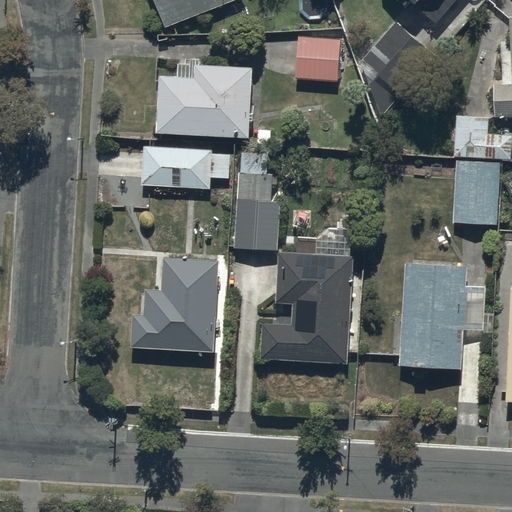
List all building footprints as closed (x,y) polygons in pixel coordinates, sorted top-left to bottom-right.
[(155,0),(165,24),(231,0),(155,0)] [(416,0),(436,17),(450,0),(416,0)] [(511,8),(507,8),(511,80),(496,80),(496,111),(511,111),(511,8)] [(361,54),(382,112),(436,51),(395,17),(361,54)] [(298,30),(296,74),(337,77),(340,34),(298,30)] [(252,62),(200,60),(201,54),(191,54),(191,59),(178,59),(178,70),(159,69),(157,128),(250,132),(252,62)] [(455,153),(500,156),(511,156),(511,151),(511,128),(487,127),(488,111),(456,110),(455,153)] [(214,146),(145,142),(143,181),(211,185),(212,173),(231,174),(231,151),(214,151),(214,146)] [(500,156),(455,153),(453,218),(498,219),(500,156)] [(238,167),(237,242),(280,244),(281,196),(272,196),(272,168),(238,167)] [(264,318),(263,352),(350,356),(353,250),(280,248),(278,297),(295,298),(295,319),(264,318)] [(215,345),(218,253),(163,252),(162,283),(146,283),(145,309),(134,309),(133,343),(215,345)] [(466,258),(404,256),(400,359),(459,361),(461,323),(484,324),(486,283),(466,282),(466,258)]
